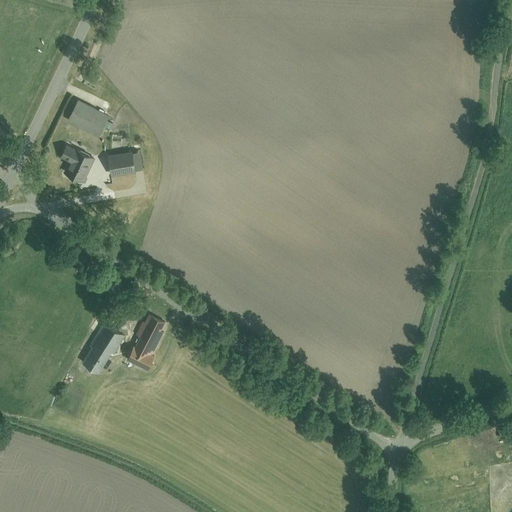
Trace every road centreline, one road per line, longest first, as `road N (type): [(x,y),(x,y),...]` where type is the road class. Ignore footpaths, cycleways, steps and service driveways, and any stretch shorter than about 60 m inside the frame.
road 1 (unclassified): [(395,447),(493,141),(511,6)]
road 2 (unclassified): [(33,206),(395,447)]
road 3 (residential): [(96,0),(17,167)]
road 4 (unclassified): [(395,447),(511,403)]
